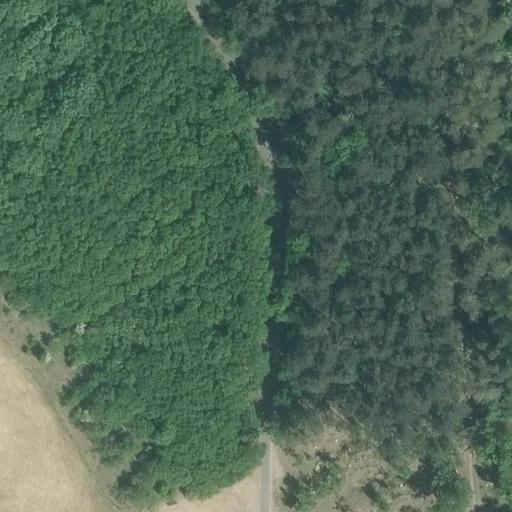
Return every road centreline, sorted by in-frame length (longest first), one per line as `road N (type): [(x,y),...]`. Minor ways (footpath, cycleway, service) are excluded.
road 1 (unknown): [(476,511),(450,0)]
road 2 (track): [(511,501),(270,505)]
